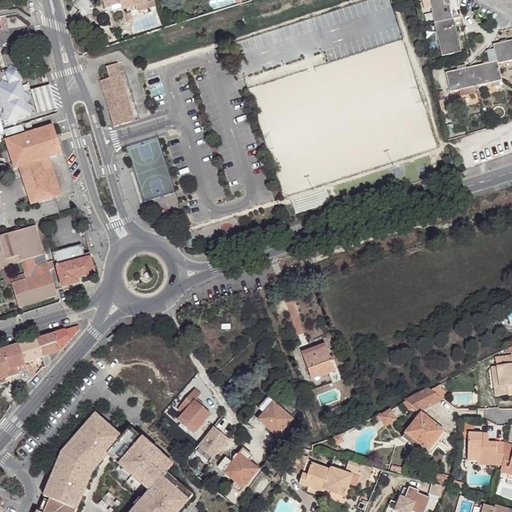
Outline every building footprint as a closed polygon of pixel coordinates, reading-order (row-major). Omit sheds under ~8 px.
[(101,0),(104,9),(112,6),(120,4),(121,9),(122,10),(137,6),(148,3),(148,2),(147,0),(101,0)] [(139,11),(155,6),(153,0),(152,0),(148,2),(148,3),(137,6),(139,11)] [(429,0),(434,23),(454,19),(451,7),(449,0),(429,0)] [(434,23),(442,56),(461,52),(458,40),(457,34),(454,19),(434,23)] [(497,61),(498,64),(511,60),(511,40),(507,41),(500,43),(493,44),(497,61)] [(43,64),(38,45),(32,47),(38,66),(43,64)] [(22,49),(3,55),(5,61),(18,57),(20,64),(26,62),(22,49)] [(445,73),(450,92),(459,90),(474,87),(502,81),(498,64),(497,61),(490,63),(483,64),(466,68),(457,70),(445,73)] [(100,81),(114,127),(131,122),(120,87),(117,88),(115,81),(122,79),(117,63),(106,67),(109,78),(100,81)] [(10,64),(5,72),(17,68),(10,64)] [(48,80),(44,65),(38,67),(42,81),(48,80)] [(28,103),(25,92),(23,86),(21,80),(17,68),(5,72),(8,83),(0,85),(0,97),(0,98),(4,110),(5,112),(1,113),(2,119),(3,120),(7,119),(7,122),(19,118),(31,115),(28,103)] [(135,121),(122,79),(115,81),(117,88),(120,87),(131,122),(135,121)] [(476,93),(474,87),(459,90),(460,96),(476,93)] [(439,101),(442,113),(447,111),(445,100),(439,101)] [(57,155),(61,154),(53,125),(48,127),(57,155)] [(54,197),(43,160),(49,158),(57,155),(48,127),(5,140),(14,169),(19,168),(31,205),(54,197)] [(61,195),(49,158),(43,160),(54,197),(61,195)] [(0,261),(6,260),(9,267),(6,268),(10,279),(25,273),(27,279),(27,280),(12,286),(19,308),(58,296),(50,270),(47,262),(36,225),(0,236),(0,261)] [(96,274),(90,252),(84,254),(82,245),(53,253),(62,287),(79,283),(78,279),(96,274)] [(9,267),(6,260),(0,261),(0,270),(1,270),(4,280),(1,281),(3,287),(27,279),(25,273),(10,279),(6,268),(9,267)] [(79,326),(55,334),(61,352),(80,329),(79,326)] [(49,356),(61,352),(55,334),(36,340),(42,358),(45,367),(51,362),(49,356)] [(19,345),(25,363),(42,358),(36,340),(19,345)] [(278,347),(275,341),(267,350),(269,354),(278,347)] [(302,353),(303,356),(326,348),(325,344),(302,353)] [(2,350),(11,376),(19,374),(18,372),(17,368),(25,365),(26,365),(25,363),(19,345),(2,350)] [(326,348),(303,356),(312,380),(329,373),(335,371),(331,361),(334,360),(332,356),(330,357),(326,348)] [(0,350),(0,379),(11,376),(2,350),(0,350)] [(495,358),(496,367),(500,387),(494,388),(495,397),(508,395),(508,396),(511,395),(511,357),(511,355),(495,358)] [(29,364),(26,365),(31,380),(36,374),(29,364)] [(496,367),(491,367),(494,388),(500,387),(496,367)] [(335,371),(329,373),(332,383),(341,380),(337,370),(335,371)] [(432,390),(442,398),(446,393),(438,387),(436,388),(432,390)] [(427,388),(404,400),(420,412),(443,400),(427,388)] [(193,435),(210,415),(202,407),(195,401),(197,400),(201,395),(195,390),(178,410),(183,414),(178,421),(181,424),(189,431),(193,435)] [(265,412),(258,420),(278,437),(293,419),(269,399),(261,409),(265,412)] [(381,414),(375,417),(377,421),(379,419),(385,428),(397,420),(390,409),(381,415),(381,414)] [(422,413),(406,432),(413,438),(421,444),(427,449),(443,430),(422,413)] [(74,511),(91,471),(107,454),(150,491),(132,511),(177,511),(192,495),(166,473),(173,465),(130,428),(122,437),(96,414),(62,453),(44,497),(49,499),(43,511),(38,511),(37,511),(74,511)] [(230,434),(216,423),(200,443),(215,454),(230,434)] [(468,439),(467,457),(477,457),(477,461),(477,465),(502,465),(503,461),(504,443),(504,442),(488,442),(485,442),(485,433),(474,433),(474,423),(464,423),(463,438),(468,439)] [(189,431),(181,424),(179,427),(187,434),(189,431)] [(341,435),(333,438),(336,446),(344,443),(341,435)] [(413,438),(409,443),(417,450),(421,444),(413,438)] [(502,465),(500,472),(511,475),(511,445),(504,443),(503,461),(502,465)] [(232,490),(226,497),(233,503),(239,496),(238,495),(258,470),(248,462),(253,456),(244,449),(232,463),(225,458),(218,467),(235,481),(229,488),(232,490)] [(302,475),(299,484),(309,487),(308,491),(320,495),(321,491),(323,492),(324,490),(345,497),(352,475),(331,468),(330,470),(311,464),(294,459),(286,472),(302,475)] [(349,462),(346,471),(358,475),(361,466),(349,462)] [(392,465),(390,471),(402,474),(404,468),(392,465)] [(361,466),(358,475),(368,478),(371,469),(361,466)] [(445,487),(431,484),(430,490),(434,491),(433,496),(440,498),(445,487)] [(400,496),(394,511),(424,511),(430,499),(418,494),(419,491),(409,488),(408,490),(404,489),(401,496),(400,496)]
